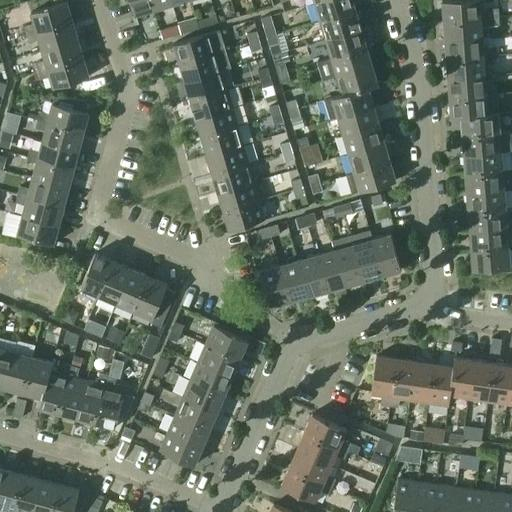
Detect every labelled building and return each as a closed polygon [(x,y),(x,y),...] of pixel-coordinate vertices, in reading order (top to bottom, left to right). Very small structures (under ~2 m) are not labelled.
[(153,9),(150,0),(129,0),(134,15),(153,9)] [(170,0),(150,0),(153,9),(172,4),(170,0)] [(320,0),(314,2),(319,21),(355,10),(352,0),(320,0)] [(498,16),(498,7),(480,9),(479,0),(441,0),(442,0),(443,20),(498,16)] [(33,23),(24,25),(26,33),(26,34),(72,20),(66,1),(30,12),(33,23)] [(319,21),(325,39),(361,28),(355,10),(319,21)] [(215,15),(196,20),(199,28),(217,23),(215,15)] [(260,18),(266,36),(276,34),(270,15),(260,18)] [(443,20),(445,39),(482,36),(481,26),(507,24),(507,15),(498,16),(443,20)] [(77,39),(72,20),(26,34),(29,42),(38,39),(41,49),(77,39)] [(366,47),(361,28),(325,39),(330,57),(366,47)] [(215,51),(225,48),(219,29),(173,43),(179,62),(215,51)] [(247,33),(249,41),(259,39),(256,30),(247,33)] [(278,42),(276,34),(266,36),(268,45),(278,42)] [(482,36),(445,39),(446,58),(493,55),(493,46),(483,47),(482,36)] [(83,57),(77,39),(41,49),(44,59),(35,62),(30,64),(33,72),(83,57)] [(261,47),(259,39),(249,41),(252,50),(261,47)] [(372,65),(366,47),(330,57),(336,76),(372,65)] [(179,62),(184,81),(221,70),(215,51),(179,62)] [(446,58),(447,77),(485,75),(484,64),(494,63),(493,55),(446,58)] [(35,80),(40,79),(49,76),(52,87),(89,76),(83,57),(33,72),(35,80)] [(277,73),(287,70),(284,62),(274,65),(277,73)] [(336,76),(341,94),(368,87),(377,85),(372,65),(336,76)] [(257,69),(260,78),(270,75),(267,67),(257,69)] [(226,88),(221,70),(184,81),(190,99),(226,88)] [(290,78),(287,70),(277,73),(279,82),(290,78)] [(272,84),(270,75),(260,78),(263,87),(272,84)] [(486,85),(485,75),(447,77),(449,97),(505,92),(504,84),(496,85),(486,85)] [(373,105),(368,87),(341,94),(331,97),(324,100),(329,118),(337,116),(373,105)] [(232,107),(226,88),(190,99),(195,117),(232,107)] [(487,103),(497,102),(506,101),(505,92),(449,97),(450,117),(460,116),(460,115),(488,113),(487,103)] [(288,110),(298,107),(295,98),(285,101),(288,110)] [(39,111),(37,119),(83,131),(88,112),(71,108),(72,104),(60,100),(59,104),(52,102),(49,113),(39,111)] [(268,106),(271,115),(281,112),(278,103),(268,106)] [(337,116),(342,134),(379,124),(373,105),(337,116)] [(195,117),(201,136),(237,125),(232,107),(195,117)] [(300,116),(298,107),(288,110),(290,119),(300,116)] [(5,115),(2,129),(15,133),(20,115),(6,112),(5,115)] [(283,121),(281,112),(271,115),(274,124),(283,121)] [(460,116),(462,135),(499,132),(498,112),(488,113),(460,115),(460,116)] [(78,150),(83,131),(37,119),(35,128),(44,130),(42,140),(78,150)] [(384,142),(379,124),(342,134),(348,153),(384,142)] [(243,144),(237,125),(201,136),(206,155),(243,144)] [(2,131),(0,136),(0,146),(7,148),(11,133),(2,131)] [(463,154),(501,151),(511,150),(509,131),(499,132),(462,135),(463,154)] [(299,147),(309,144),(306,136),(296,139),(299,147)] [(73,169),(78,150),(42,140),(39,150),(29,148),(27,156),(73,169)] [(279,143),(282,152),(292,149),(289,140),(279,143)] [(348,153),(353,171),(390,161),(384,142),(348,153)] [(248,162),(243,144),(206,155),(212,173),(248,162)] [(313,159),(309,144),(299,147),(303,162),(313,159)] [(294,158),(292,149),(282,152),(285,161),(294,158)] [(463,154),(465,173),(502,170),(501,151),(463,154)] [(68,187),(73,169),(27,156),(25,165),(34,167),(32,177),(68,187)] [(390,161),(353,171),(346,173),(351,193),(381,184),(396,180),(390,161)] [(254,181),(248,162),(212,173),(217,192),(254,181)] [(465,173),(466,192),(504,190),(502,170),(465,173)] [(310,184),(319,181),(317,173),(307,175),(310,184)] [(63,206),(68,187),(32,177),(29,188),(19,185),(17,193),(63,206)] [(290,181),(293,189),(303,186),(300,178),(290,181)] [(259,199),(254,181),(217,192),(223,210),(259,199)] [(322,190),(319,181),(310,184),(312,193),(322,190)] [(305,195),(303,186),(293,189),(295,198),(305,195)] [(466,192),(468,211),(505,209),(505,208),(504,190),(466,192)] [(58,224),(63,206),(17,193),(15,202),(24,204),(22,214),(58,224)] [(373,205),(382,203),(380,193),(370,196),(373,205)] [(259,199),(223,210),(228,229),(265,219),(259,199)] [(350,201),(341,204),(344,213),(353,211),(350,201)] [(344,213),(341,204),(334,206),(337,215),(344,213)] [(468,211),(469,231),(507,228),(511,227),(511,207),(505,208),(505,209),(468,211)] [(313,212),(305,215),(307,224),(316,222),(313,212)] [(58,224),(22,214),(19,225),(9,222),(7,231),(53,244),(58,224)] [(307,224),(305,215),(296,217),(299,227),(307,224)] [(268,226),(271,235),(280,233),(277,223),(268,226)] [(262,238),(271,235),(268,226),(259,228),(262,238)] [(469,231),(471,250),(508,247),(507,228),(469,231)] [(371,238),(381,274),(401,269),(391,233),(371,238)] [(353,243),(352,244),(350,237),(343,239),(345,245),(334,249),(344,285),(363,280),(353,243)] [(371,238),(353,243),(363,280),(381,274),(371,238)] [(508,247),(471,250),(472,270),(509,267),(508,247)] [(334,249),(316,254),(326,290),(344,285),(334,249)] [(80,287),(98,295),(113,261),(94,253),(80,287)] [(316,254),(297,259),(307,295),(326,290),(316,254)] [(289,301),(307,295),(297,259),(279,264),(289,301)] [(98,295),(116,303),(131,268),(113,261),(98,295)] [(289,301),(279,264),(259,270),(270,306),(289,301)] [(131,268),(116,303),(125,307),(133,310),(148,276),(131,268)] [(148,276),(133,310),(151,318),(150,321),(161,326),(175,292),(165,288),(167,284),(148,276)] [(76,316),(73,310),(66,307),(61,318),(72,324),(76,316)] [(94,321),(88,319),(84,328),(90,331),(94,321)] [(174,320),(171,329),(180,333),(184,324),(174,320)] [(205,343),(239,358),(247,340),(213,325),(205,343)] [(123,331),(111,326),(107,336),(119,342),(123,331)] [(180,333),(171,329),(167,337),(177,341),(180,333)] [(149,333),(140,352),(141,353),(151,357),(160,338),(149,333)] [(490,346),(500,347),(501,338),(491,337),(490,346)] [(452,340),(451,349),(461,351),(462,342),(452,340)] [(205,343),(197,361),(232,376),(239,358),(205,343)] [(500,347),(490,346),(489,355),(499,356),(500,347)] [(0,386),(4,388),(14,351),(0,347),(0,386)] [(4,388),(23,393),(32,356),(14,351),(4,388)] [(159,355),(156,364),(165,368),(169,360),(159,355)] [(389,405),(396,358),(376,355),(371,392),(382,394),(381,403),(389,405)] [(23,393),(41,397),(42,398),(49,369),(50,369),(52,361),(32,356),(23,393)] [(450,393),(468,396),(474,359),(454,356),(453,366),(449,393),(450,393)] [(415,360),(396,358),(389,405),(398,406),(399,396),(409,398),(415,360)] [(468,396),(487,399),(493,362),(474,359),(468,396)] [(434,363),(415,360),(409,398),(420,399),(418,409),(427,410),(434,363)] [(224,393),(232,376),(197,361),(190,379),(224,393)] [(487,399),(506,401),(511,364),(493,362),(487,399)] [(58,412),(71,365),(62,363),(60,372),(50,369),(49,369),(42,398),(41,397),(39,407),(58,412)] [(453,366),(434,363),(427,410),(426,419),(434,420),(435,411),(437,402),(448,403),(450,393),(449,393),(453,366)] [(165,368),(156,364),(152,373),(161,376),(165,368)] [(58,412),(76,417),(87,379),(76,377),(79,367),(71,365),(58,412)] [(76,417),(95,422),(108,375),(99,373),(97,382),(87,379),(76,417)] [(108,375),(95,422),(114,427),(125,389),(114,387),(116,377),(108,375)] [(190,379),(182,396),(217,411),(224,393),(190,379)] [(144,391),(141,399),(150,403),(153,395),(144,391)] [(182,396),(178,406),(173,404),(170,412),(174,414),(209,429),(217,411),(182,396)] [(14,406),(24,408),(26,399),(16,397),(14,406)] [(150,403),(141,399),(137,408),(146,412),(150,403)] [(24,408),(14,406),(12,415),(21,417),(24,408)] [(304,431),(347,450),(351,442),(341,438),(346,428),(311,413),(304,431)] [(201,446),(209,429),(174,414),(167,432),(201,446)] [(122,434),(123,435),(131,438),(135,430),(125,426),(122,434)] [(411,429),(410,438),(421,440),(422,431),(411,429)] [(304,431),(296,449),(330,464),(335,454),(344,458),(347,450),(304,431)] [(424,431),(422,440),(423,440),(436,442),(437,433),(424,431)] [(201,446),(167,432),(159,450),(194,465),(201,446)] [(449,432),(448,444),(461,446),(463,434),(449,432)] [(296,449),(288,467),(332,486),(335,478),(326,474),(330,464),(296,449)] [(326,493),(328,494),(332,486),(288,467),(280,485),(322,503),(326,493)] [(12,511),(22,474),(4,469),(0,482),(0,507),(4,508),(3,511),(12,511)] [(31,511),(41,479),(22,474),(12,511),(31,511)] [(412,511),(417,481),(397,478),(392,511),(412,511)] [(38,489),(31,511),(51,511),(58,489),(59,484),(41,479),(38,489)] [(432,511),(436,483),(417,481),(412,511),(432,511)] [(451,511),(455,486),(436,483),(432,511),(451,511)] [(58,489),(51,511),(72,511),(79,489),(78,489),(59,484),(58,489)] [(451,511),(471,511),(474,489),(455,486),(451,511)] [(471,511),(490,511),(493,492),(474,489),(471,511)] [(509,511),(511,496),(511,494),(493,492),(490,511),(509,511)] [(90,504),(99,508),(102,500),(93,496),(90,504)] [(293,511),(273,503),(268,511),(293,511)]
